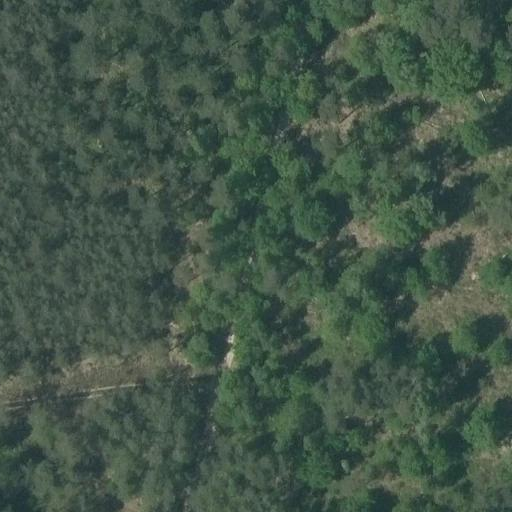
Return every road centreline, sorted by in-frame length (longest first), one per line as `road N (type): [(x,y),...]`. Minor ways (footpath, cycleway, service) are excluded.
road 1 (track): [(181,511),(298,0)]
road 2 (track): [(0,414),(210,389)]
